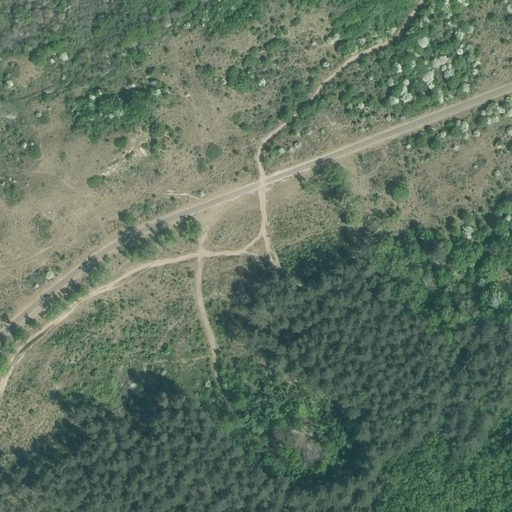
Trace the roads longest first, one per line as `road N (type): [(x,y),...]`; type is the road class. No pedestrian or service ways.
road 1 (unknown): [(262,247),(265,141),(353,60),(398,38),(425,0)]
road 2 (unknown): [(0,393),(44,326),(142,267),(262,247)]
road 3 (unknown): [(511,360),(378,340),(322,303),(262,247)]
